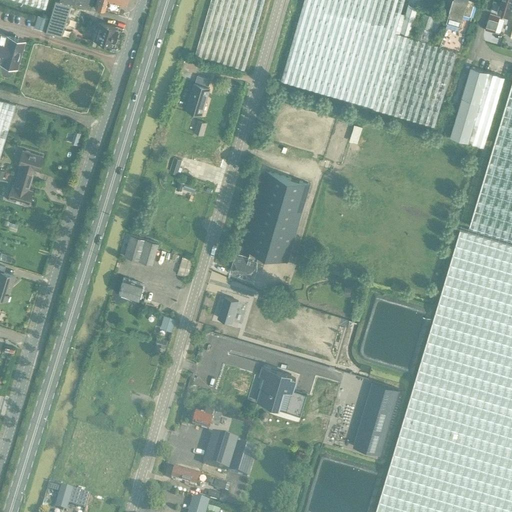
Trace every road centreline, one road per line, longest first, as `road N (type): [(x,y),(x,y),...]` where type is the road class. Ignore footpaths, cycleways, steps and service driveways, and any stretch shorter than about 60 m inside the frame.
road 1 (primary): [(11,511),(167,0)]
road 2 (unclassified): [(133,511),(281,0)]
road 3 (unclassified): [(0,450),(143,0)]
